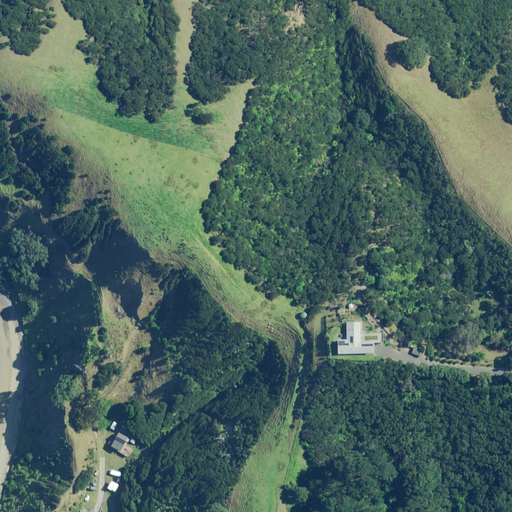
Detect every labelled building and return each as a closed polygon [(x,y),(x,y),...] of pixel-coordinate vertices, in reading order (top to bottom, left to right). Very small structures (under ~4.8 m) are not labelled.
[(339,339),(339,354),(375,353),(375,342),(382,342),(382,334),(360,334),(360,320),(346,320),(346,339),(339,339)] [(423,351),(414,347),(411,353),(421,357),(423,351)] [(117,423),(112,420),(108,428),(113,431),(117,423)] [(120,451),(127,438),(118,433),(111,446),(120,451)] [(132,449),(126,446),(122,454),(128,457),(132,449)]
